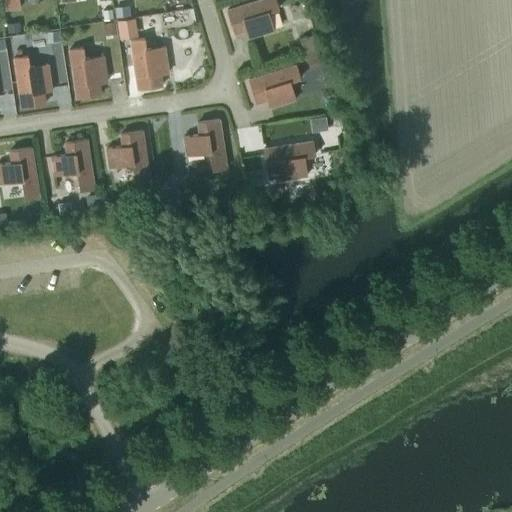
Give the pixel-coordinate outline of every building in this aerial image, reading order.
[(4,0),(6,9),(20,6),(19,0),(4,0)] [(275,0),(255,0),(227,9),(234,32),(245,28),(248,37),(273,29),(268,11),(278,8),(275,0)] [(129,5),(115,7),(117,16),(130,14),(129,5)] [(113,17),(112,8),(103,10),(104,18),(113,17)] [(128,18),(118,20),(120,37),(131,36),(128,18)] [(8,22),(9,32),(21,31),(20,20),(8,22)] [(103,22),(105,34),(116,33),(114,21),(103,22)] [(47,30),(49,42),(60,40),(59,29),(47,30)] [(317,33),(301,37),(305,53),(321,48),(317,33)] [(144,37),(130,39),(137,88),(161,85),(160,73),(168,71),(164,45),(146,48),(144,37)] [(83,46),(69,49),(76,97),(100,94),(98,82),(107,81),(103,54),(85,57),(83,46)] [(322,49),(306,54),(311,68),(326,63),(322,49)] [(27,55),(13,57),(21,106),(45,102),(43,90),(51,89),(47,63),(29,66),(27,55)] [(295,64),(248,78),(256,102),(267,98),(270,106),(295,98),(289,80),(300,77),(295,64)] [(323,113),(307,115),(310,131),(326,129),(323,113)] [(219,118),(197,121),(199,133),(183,136),(186,154),(209,151),(212,169),(226,167),(219,118)] [(122,145),(106,147),(109,166),(132,162),(135,180),(149,178),(142,130),(120,133),(122,145)] [(66,153),(51,156),(53,174),(77,170),(80,189),(94,187),(86,138),(65,141),(66,153)] [(312,140),(264,147),(267,171),(279,170),(280,178),(307,174),(304,156),(314,154),(312,140)] [(11,162),(0,163),(0,182),(22,179),(25,197),(39,195),(31,146),(9,150),(11,162)] [(169,185),(157,186),(158,198),(171,196),(169,185)] [(98,193),(84,194),(85,212),(100,210),(98,193)] [(113,196),(103,197),(104,208),(114,207),(113,196)]
